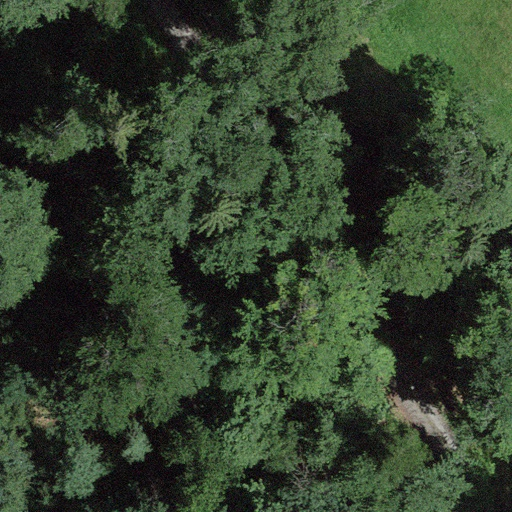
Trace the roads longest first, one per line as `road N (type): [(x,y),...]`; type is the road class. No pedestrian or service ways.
road 1 (track): [(137,0),(475,511)]
road 2 (track): [(413,511),(228,418),(0,176)]
